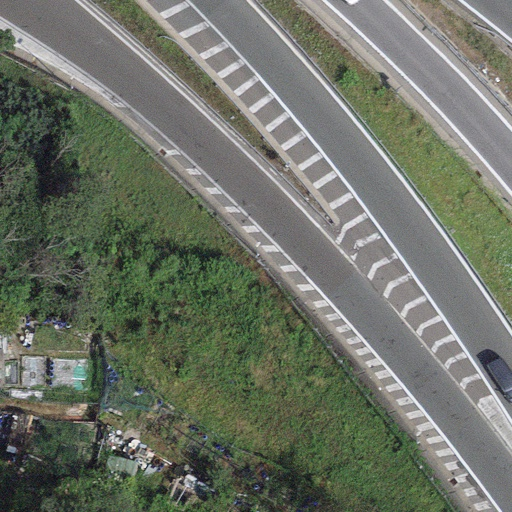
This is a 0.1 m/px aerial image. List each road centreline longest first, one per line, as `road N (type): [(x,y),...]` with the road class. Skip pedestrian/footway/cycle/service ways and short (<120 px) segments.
road 1 (motorway): [(34,0),(221,165),(511,488)]
road 2 (primary): [(511,410),(313,402),(0,405)]
road 3 (motorway): [(206,0),(380,202),(511,405)]
road 4 (primary): [(348,0),(511,169)]
